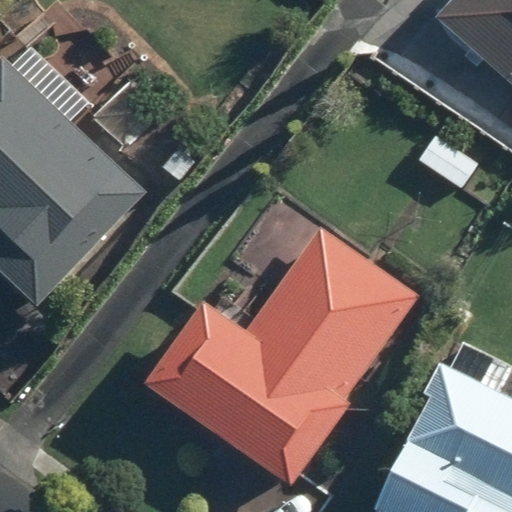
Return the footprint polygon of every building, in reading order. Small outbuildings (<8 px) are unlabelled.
[(511,101),(511,0),(457,0),(430,32),(511,101)] [(55,23),(36,5),(0,42),(0,307),(23,329),(140,207),(66,136),(84,117),(22,58),(55,23)] [(124,89),(84,127),(116,160),(156,122),(124,89)] [(478,165),(431,138),(414,169),(461,195),(478,165)] [(277,505),(418,309),(318,236),(240,345),(193,311),(129,399),(277,505)] [(367,511),(511,511),(511,407),(444,371),(367,511)]
